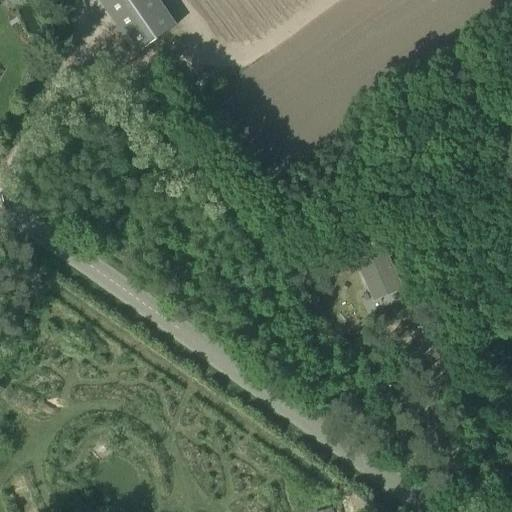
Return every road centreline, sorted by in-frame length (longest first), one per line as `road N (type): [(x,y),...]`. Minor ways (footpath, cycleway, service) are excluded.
road 1 (unclassified): [(434,511),(0,207)]
road 2 (unknown): [(0,187),(84,28),(91,33)]
